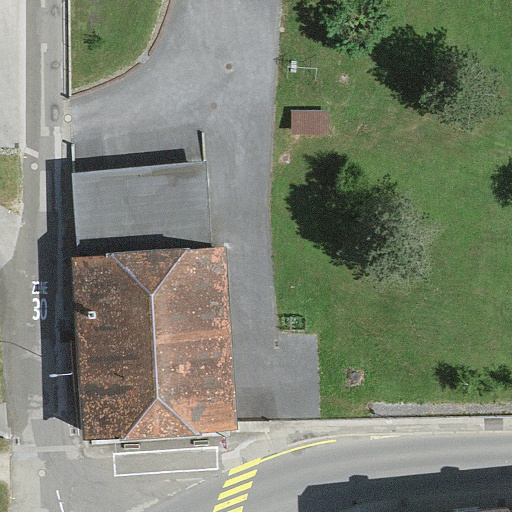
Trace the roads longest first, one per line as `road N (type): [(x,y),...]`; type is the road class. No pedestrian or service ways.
road 1 (residential): [(62,511),(44,261),(48,0)]
road 2 (tertiary): [(511,462),(344,476),(229,511)]
